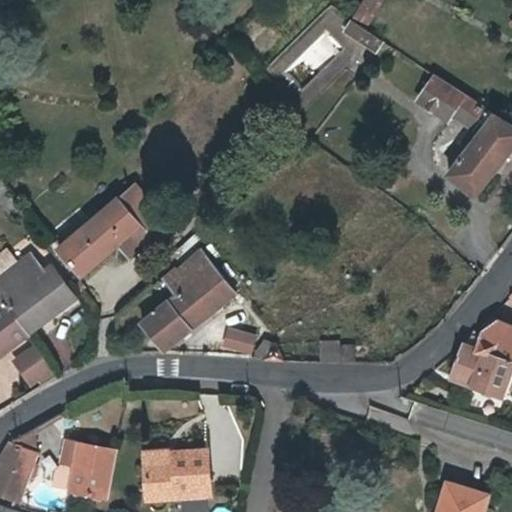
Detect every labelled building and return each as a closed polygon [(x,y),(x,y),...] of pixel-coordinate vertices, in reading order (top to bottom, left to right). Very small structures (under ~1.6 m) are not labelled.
[(369,25),(384,0),(362,0),(353,16),(369,25)] [(351,17),(341,29),(372,53),(381,40),(351,17)] [(331,57),(298,95),(309,105),(343,67),(331,57)] [(478,196),(511,151),(511,122),(434,75),(416,100),(447,120),(451,115),(471,129),(482,115),(491,119),(449,174),(478,196)] [(128,264),(156,241),(120,199),(62,248),(69,256),(63,263),(75,283),(116,249),(128,264)] [(178,295),(144,323),(167,350),(237,291),(203,250),(166,281),(178,295)] [(475,252),(467,263),(479,275),(489,263),(475,252)] [(78,298),(56,269),(33,286),(20,271),(0,285),(0,293),(30,334),(78,298)] [(511,283),(499,300),(511,310),(511,283)] [(0,357),(30,334),(0,293),(0,357)] [(511,325),(502,322),(491,334),(488,340),(473,335),(466,343),(453,377),(506,396),(511,380),(511,325)] [(227,324),(221,345),(250,354),(257,333),(227,324)] [(323,362),(355,362),(355,338),(324,337),(323,362)] [(276,344),(266,362),(284,362),(276,344)] [(55,374),(35,347),(14,362),(34,389),(55,374)] [(14,445),(11,449),(7,454),(3,461),(0,468),(0,494),(24,503),(42,456),(14,445)] [(120,452),(85,445),(74,497),(110,505),(120,452)] [(152,504),(213,498),(208,453),(174,457),(176,467),(148,470),(152,504)] [(148,470),(176,467),(174,457),(147,459),(148,470)] [(454,476),(446,502),(451,504),(448,511),(488,511),(495,490),(454,476)]
